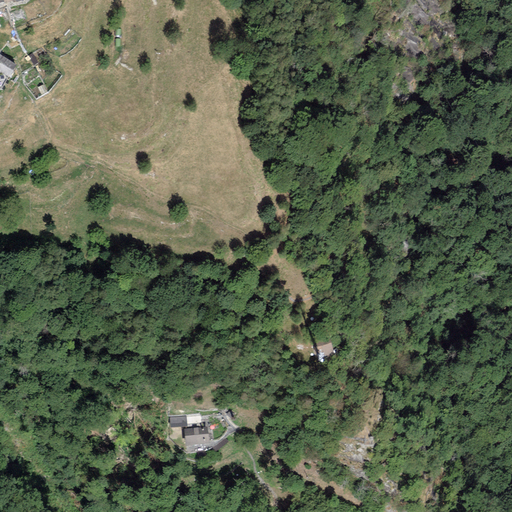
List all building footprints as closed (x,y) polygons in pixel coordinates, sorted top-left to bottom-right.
[(16,65),(3,57),(0,61),(0,72),(7,77),(8,78),(16,65)] [(324,336),(334,333),(331,324),(321,326),(324,336)] [(331,342),(315,346),(319,364),(336,359),(331,342)] [(186,416),(169,417),(170,427),(187,426),(186,416)] [(207,426),(184,429),(185,446),(209,443),(207,426)]
